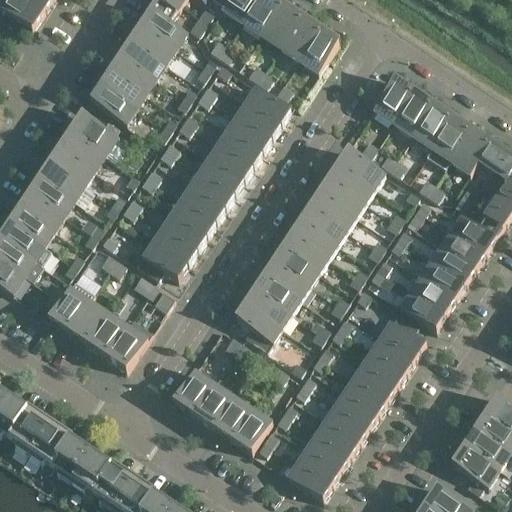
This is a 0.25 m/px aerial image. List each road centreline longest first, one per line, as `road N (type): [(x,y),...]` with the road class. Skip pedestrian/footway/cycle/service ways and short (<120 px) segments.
road 1 (residential): [(391,39),(125,429)]
road 2 (residential): [(377,511),(511,306)]
road 3 (residential): [(125,429),(0,342)]
road 4 (residential): [(250,511),(125,429)]
road 5 (residential): [(391,39),(511,116)]
